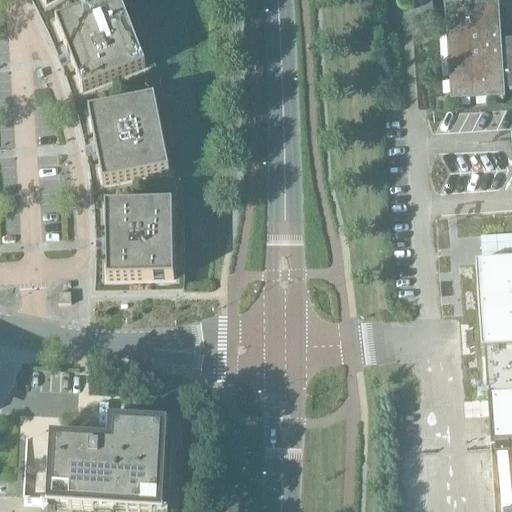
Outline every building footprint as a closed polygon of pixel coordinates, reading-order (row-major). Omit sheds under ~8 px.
[(117,0),(55,24),(82,94),(145,69),(118,0),(117,0)] [(499,3),(445,7),(451,103),(505,100),(505,93),(510,92),(510,94),(511,94),(511,40),(501,42),(499,3)] [(88,114),(103,187),(169,174),(154,101),(88,114)] [(105,208),(106,282),(174,281),(172,206),(105,208)] [(511,263),(479,267),(490,443),(511,441),(511,263)] [(58,295),(58,306),(71,306),(71,295),(58,295)] [(46,511),(162,511),(163,506),(168,506),(173,428),(108,425),(107,439),(86,446),(87,443),(50,441),(46,511)]
